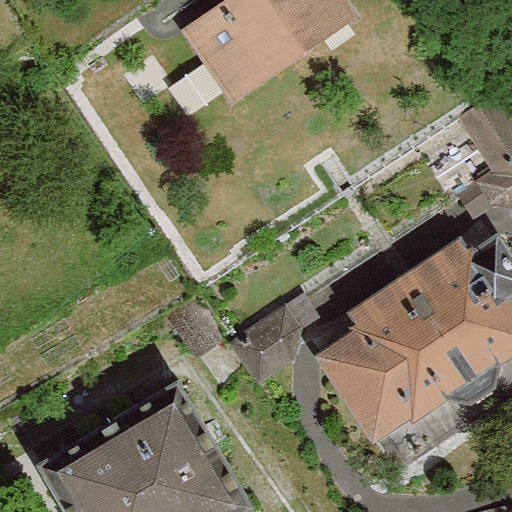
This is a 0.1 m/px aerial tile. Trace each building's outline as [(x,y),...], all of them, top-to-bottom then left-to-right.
[(349,16),(338,0),(243,0),(193,36),(237,97),(349,16)] [(511,116),(495,92),(460,116),(498,171),(463,194),(474,210),(494,197),(511,200),(511,116)] [(364,328),(322,356),(375,435),(413,410),(438,446),(511,397),(511,311),(501,295),(511,288),(511,261),(497,239),(470,256),(459,240),(353,310),(364,328)] [(227,334),(201,297),(175,314),(201,351),(227,334)] [(304,297),(234,346),(257,378),(292,354),(297,328),(317,315),(304,297)] [(257,511),(178,382),(43,465),(71,511),(257,511)]
